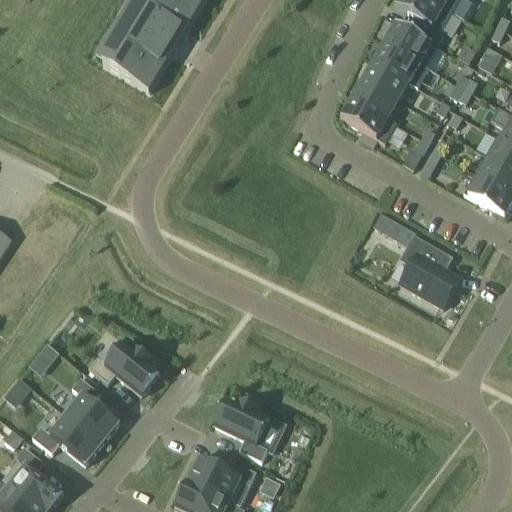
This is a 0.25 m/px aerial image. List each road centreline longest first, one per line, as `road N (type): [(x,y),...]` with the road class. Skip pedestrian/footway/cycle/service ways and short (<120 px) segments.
road 1 (residential): [(257,0),(149,172),(140,221),(149,240),(254,306),(455,402)]
road 2 (residential): [(375,0),(311,133),(511,246)]
road 3 (residential): [(194,382),(85,511)]
road 4 (residential): [(455,402),(488,423),(502,457),(475,511)]
